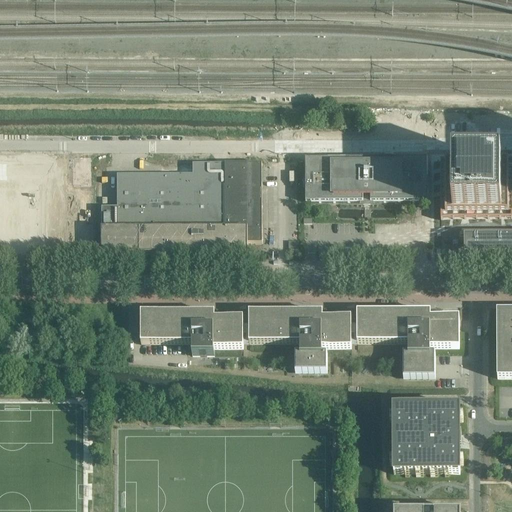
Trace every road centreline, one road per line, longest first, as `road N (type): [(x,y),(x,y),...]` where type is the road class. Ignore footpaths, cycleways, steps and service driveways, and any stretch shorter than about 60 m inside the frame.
road 1 (unclassified): [(0,146),(511,146)]
road 2 (tertiary): [(0,282),(478,281)]
road 3 (unclassified): [(477,428),(478,281)]
